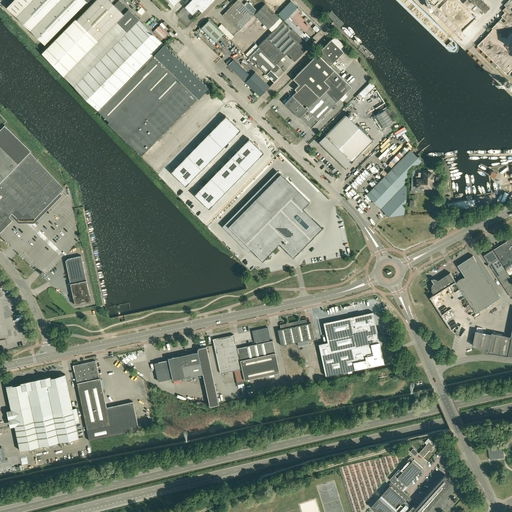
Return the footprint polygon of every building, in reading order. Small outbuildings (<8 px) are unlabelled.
[(88,0),(14,0),(7,7),(45,45),(88,0)] [(41,52),(63,75),(128,9),(119,0),(114,5),(108,0),(95,0),(76,20),(75,18),(42,51),(41,52)] [(190,0),(185,6),(188,10),(192,14),(198,8),(202,12),(213,0),(190,0)] [(245,6),(239,0),(237,0),(223,15),(234,26),(239,30),(254,15),(258,11),(249,2),(245,6)] [(470,10),(472,8),(476,4),(485,13),(490,8),(481,0),(466,0),(464,3),(470,10)] [(290,1),(278,14),(284,20),(297,7),(291,1),(290,1)] [(258,11),(254,15),(264,24),(266,27),(268,29),(279,18),(265,4),(258,11)] [(164,44),(131,12),(128,9),(63,75),(99,110),(164,44)] [(327,17),(340,30),(343,26),(331,13),(327,17)] [(201,28),(215,42),(223,34),(209,20),(201,28)] [(286,53),(294,61),(309,46),(292,29),(291,30),(282,21),(271,32),(262,41),(280,60),(286,53)] [(218,28),(230,40),(234,37),(221,25),(218,28)] [(343,52),(331,40),(317,54),(329,66),(343,52)] [(274,73),(280,67),(280,68),(284,64),(280,60),(262,41),(258,45),(256,43),(245,54),(274,82),(275,81),(278,77),(274,73)] [(208,87),(164,44),(99,110),(98,111),(108,120),(107,122),(142,155),(208,87)] [(317,54),(296,75),(302,81),(294,89),(296,92),(284,104),(310,129),(351,87),(340,76),(329,66),(317,54)] [(245,81),(250,76),(233,59),(228,65),(245,81)] [(337,62),(336,63),(334,64),(341,70),(343,67),(337,62)] [(250,76),(245,81),(260,96),(263,93),(266,90),(269,86),(254,72),(250,76)] [(381,129),(394,120),(387,109),(373,117),(381,129)] [(373,141),(346,114),(319,141),(346,168),(352,162),(373,141)] [(225,115),(170,172),(185,186),(240,130),(225,115)] [(0,186),(19,206),(12,213),(19,220),(33,219),(64,188),(30,151),(31,150),(4,125),(0,129),(0,186)] [(249,138),(194,194),(209,209),(264,153),(249,138)] [(399,191),(407,183),(407,168),(411,165),(417,164),(422,160),(410,150),(384,176),(399,191)] [(431,172),(424,172),(418,171),(418,176),(415,176),(415,179),(411,179),(411,191),(415,191),(415,180),(416,180),(416,186),(421,187),(422,187),(423,188),(424,188),(425,187),(426,187),(430,187),(431,180),(432,180),(432,176),(431,176),(431,172)] [(280,173),(228,226),(251,249),(255,253),(262,260),(273,250),(279,243),(285,250),(293,257),(321,228),(314,220),(302,209),(309,202),(280,173)] [(381,209),(399,191),(384,176),(366,195),(371,200),(375,204),(381,209)] [(404,214),(406,196),(407,183),(399,191),(381,209),(388,216),(404,214)] [(0,229),(3,227),(3,228),(6,225),(6,224),(11,219),(12,219),(9,216),(12,213),(19,206),(0,186),(0,229)] [(449,212),(476,208),(475,199),(451,202),(450,196),(445,197),(446,205),(448,205),(449,212)] [(511,260),(511,238),(494,250),(504,265),(511,260)] [(503,285),(511,280),(493,250),(484,256),(503,285)] [(458,265),(460,270),(465,277),(464,277),(460,279),(457,282),(456,282),(476,313),(500,298),(473,255),(458,265)] [(75,305),(87,302),(91,301),(82,256),(68,258),(66,260),(75,305)] [(432,279),(431,279),(433,281),(434,283),(433,283),(433,284),(432,285),(432,286),(432,287),(432,288),(432,289),(432,290),(434,294),(455,281),(450,273),(443,277),(438,280),(437,279),(436,279),(435,278),(434,278),(433,279),(432,279)] [(324,323),(328,343),(331,353),(379,342),(380,342),(374,312),(324,323)] [(301,320),(293,322),(297,342),(298,344),(298,346),(308,344),(307,340),(313,338),(315,338),(311,322),(308,323),(307,319),(301,320)] [(281,329),(278,330),(280,339),(281,345),(294,343),(297,342),(293,322),(286,323),(280,324),(281,329)] [(482,351),(488,353),(492,333),(492,330),(476,326),(472,345),(482,351)] [(240,360),(275,353),(273,340),(269,341),(268,339),(271,339),(268,328),(260,329),(252,330),(255,342),(257,342),(257,344),(237,348),(240,360)] [(511,336),(492,333),(488,353),(508,356),(511,356),(511,336)] [(241,369),(234,335),(213,339),(220,373),(241,369)] [(382,358),(379,342),(331,353),(328,343),(319,345),(326,376),(385,363),(384,358),(382,358)] [(172,380),(202,374),(210,406),(219,404),(206,346),(197,348),(198,352),(168,358),(168,360),(154,363),(158,381),(172,378),(172,380)] [(280,373),(275,353),(240,360),(244,380),(280,373)] [(78,365),(78,364),(73,365),(89,441),(139,430),(133,401),(107,407),(100,378),(99,378),(97,369),(95,360),(80,364),(80,365),(78,365)] [(234,371),(237,384),(244,383),(241,369),(234,371)] [(26,382),(33,418),(72,409),(65,374),(60,375),(26,382)] [(9,401),(11,410),(8,411),(7,412),(8,416),(9,417),(11,425),(13,426),(14,426),(17,426),(17,425),(20,424),(21,423),(21,421),(33,418),(26,382),(6,387),(9,401)] [(17,426),(14,426),(20,451),(59,442),(79,438),(75,421),(72,409),(33,418),(21,421),(21,423),(20,424),(17,425),(17,426)] [(425,442),(427,444),(419,453),(423,457),(429,450),(432,451),(434,449),(432,447),(434,446),(432,444),(433,442),(428,438),(425,442)] [(488,447),(490,459),(504,458),(503,445),(488,447)] [(379,497),(371,507),(376,511),(425,511),(452,482),(447,478),(448,477),(445,474),(443,477),(419,504),(415,501),(414,501),(401,490),(402,489),(406,485),(406,484),(407,486),(422,469),(412,461),(409,458),(390,480),(392,481),(388,485),(390,486),(382,495),(380,497),(379,497)]
